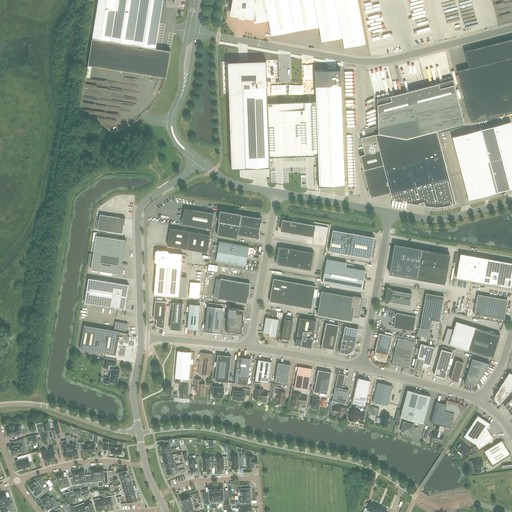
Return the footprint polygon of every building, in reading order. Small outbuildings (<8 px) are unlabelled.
[(98,0),(88,65),(166,77),(171,51),(156,49),(163,0),(174,0),(174,3),(175,0),(98,0)] [(271,35),(318,27),(319,27),(322,41),(343,38),(344,47),(365,44),(357,0),(233,0),(231,15),(253,19),(254,23),(269,20),(271,35)] [(511,38),(465,51),(469,68),(458,71),(471,121),(511,110),(511,38)] [(265,62),(229,63),(233,169),(270,167),(270,157),(268,103),(267,78),(265,78),(265,62)] [(340,70),(315,71),(320,186),(319,186),(319,187),(345,185),(340,70)] [(383,165),(390,193),(392,199),(420,204),(419,202),(424,201),(425,205),(436,206),(443,206),(446,205),(455,203),(436,130),(464,123),(453,80),(377,99),(378,125),(378,126),(364,130),(366,136),(361,138),(365,154),(360,155),(364,170),(383,165)] [(316,101),(268,103),(270,157),(318,155),(316,101)] [(452,137),(447,138),(449,146),(454,145),(458,158),(469,200),(511,188),(511,127),(511,122),(452,137)] [(184,208),(181,224),(211,229),(214,213),(184,208)] [(241,214),(220,210),(218,221),(219,221),(217,235),(237,238),(238,235),(255,238),(256,238),(258,238),(259,234),(260,234),(259,234),(261,223),(262,223),(262,222),(261,222),(262,218),(259,218),(259,217),(241,214)] [(97,229),(123,233),(125,218),(100,214),(97,229)] [(289,232),(313,237),(315,225),(291,221),(282,220),(280,230),(289,232)] [(167,246),(207,253),(210,235),(174,228),(170,228),(168,241),(167,246)] [(374,237),(333,230),(329,251),(371,258),(374,237)] [(126,240),(96,235),(91,269),(120,274),(126,240)] [(249,246),(219,241),(218,245),(215,245),(214,252),(217,252),(216,261),(246,266),(248,253),(253,254),(254,248),(249,247),(249,246)] [(449,254),(395,244),(389,273),(444,283),(449,254)] [(277,254),(277,256),(278,256),(276,263),(278,263),(278,264),(311,270),(314,252),(281,246),(281,247),(279,247),(278,254),(277,254)] [(155,251),(154,261),(156,264),(154,294),(179,296),(182,253),(169,252),(167,250),(157,249),(155,251)] [(511,279),(511,262),(460,253),(456,278),(511,287),(511,279)] [(347,262),(327,259),(322,283),(362,289),(365,270),(346,266),(347,262)] [(124,309),(128,285),(129,285),(89,278),(85,303),(125,309),(124,309)] [(247,303),(250,283),(220,278),(217,298),(247,303)] [(315,286),(274,278),(270,301),(311,308),(315,286)] [(391,289),(391,288),(387,287),(384,302),(388,303),(389,301),(410,305),(412,293),(391,289)] [(358,317),(362,298),(353,296),(321,291),(317,314),(352,321),(353,316),(358,317)] [(440,321),(444,296),(426,293),(420,328),(430,330),(432,320),(440,321)] [(508,299),(478,294),(474,314),(504,320),(508,299)] [(166,302),(155,301),(154,319),(157,319),(156,326),(164,328),(166,302)] [(183,303),(172,302),(170,329),(181,330),(183,303)] [(190,304),(187,330),(193,331),(193,329),(198,329),(198,321),(200,304),(190,304)] [(208,306),(205,331),(206,333),(208,332),(217,333),(218,334),(220,333),(223,308),(208,306)] [(237,334),(238,334),(240,333),(241,332),(242,330),(242,329),(244,309),(229,308),(226,333),(235,334),(237,334)] [(413,331),(416,316),(396,312),(393,327),(413,331)] [(274,341),(275,337),(278,319),(266,317),(263,333),(266,339),(274,341)] [(293,318),(285,317),(281,342),(289,343),(293,318)] [(300,318),(296,337),(295,344),(301,345),(300,345),(311,347),(316,320),(300,318)] [(114,330),(84,325),(80,349),(116,355),(118,340),(128,342),(129,336),(127,335),(128,333),(126,332),(128,323),(115,321),(114,330)] [(453,330),(449,344),(468,350),(493,358),(500,334),(499,334),(498,338),(475,331),(476,327),(475,327),(456,321),(453,330)] [(354,350),(358,329),(345,326),(340,352),(348,354),(350,352),(352,353),(352,351),(354,350)] [(327,348),(334,350),(338,331),(325,329),(322,344),(320,344),(320,348),(326,350),(327,348)] [(378,360),(386,362),(388,354),(392,336),(379,333),(375,351),(376,351),(375,355),(378,360)] [(392,364),(408,368),(414,342),(398,338),(392,364)] [(430,368),(435,347),(421,343),(414,369),(421,371),(422,367),(423,368),(424,367),(424,366),(430,368)] [(452,352),(441,349),(435,373),(435,374),(444,377),(445,376),(452,352)] [(175,378),(181,378),(180,393),(187,393),(188,384),(188,383),(188,379),(189,379),(191,352),(178,350),(175,378)] [(209,375),(212,354),(201,353),(198,373),(209,375)] [(218,354),(215,381),(228,382),(231,356),(222,355),(218,354)] [(247,384),(251,359),(238,357),(235,383),(247,384)] [(111,359),(105,358),(103,368),(108,369),(108,366),(112,367),(110,378),(105,377),(104,383),(110,384),(110,382),(113,382),(113,383),(116,384),(116,383),(117,383),(120,370),(114,369),(115,364),(111,364),(111,359)] [(490,363),(472,358),(465,383),(473,386),(477,383),(490,363)] [(268,382),(272,362),(258,360),(255,380),(268,382)] [(458,382),(464,362),(456,360),(450,380),(458,382)] [(288,383),(291,365),(278,363),(275,381),(288,383)] [(308,390),(312,368),(298,366),(294,388),(308,390)] [(327,394),(331,372),(318,370),(314,391),(327,394)] [(332,401),(346,403),(349,390),(342,389),(345,375),(338,373),(332,401)] [(500,402),(511,389),(511,374),(509,373),(501,386),(502,387),(497,394),(497,396),(497,399),(498,401),(500,402)] [(352,402),(365,405),(370,381),(358,378),(352,402)] [(194,389),(197,389),(197,394),(204,395),(205,384),(200,384),(201,379),(195,379),(194,389)] [(254,382),(253,388),(255,389),(254,398),(256,399),(256,400),(258,400),(260,399),(262,400),(262,397),(266,398),(266,397),(267,392),(263,391),(263,389),(260,389),(259,389),(260,383),(254,382)] [(388,405),(392,386),(378,382),(373,402),(388,405)] [(214,386),(213,396),(216,397),(217,397),(219,397),(223,397),(223,394),(224,391),(223,391),(224,388),(214,386)] [(277,394),(276,403),(278,403),(278,404),(278,405),(279,405),(280,405),(281,405),(282,404),(284,404),(284,400),(285,400),(285,396),(286,392),(281,391),(281,388),(274,387),(273,393),(277,394)] [(234,390),(233,398),(237,399),(239,400),(240,399),(243,400),(244,395),(246,395),(249,396),(250,389),(247,389),(243,389),(243,392),(234,390)] [(414,420),(423,423),(430,396),(413,391),(407,390),(400,417),(406,418),(405,422),(404,422),(401,431),(411,434),(414,424),(413,424),(414,420)] [(299,407),(300,402),(306,403),(307,396),(301,395),(293,393),(291,405),(293,406),(294,407),(296,407),(297,406),(299,407)] [(317,409),(318,409),(320,399),(316,399),(317,396),(313,396),(311,407),(312,408),(313,409),(314,409),(315,410),(316,410),(317,409)] [(459,404),(447,401),(446,404),(436,402),(431,422),(439,425),(438,429),(443,431),(445,426),(450,428),(452,421),(455,421),(462,412),(462,409),(461,406),(459,404)] [(336,415),(343,417),(345,407),(338,406),(338,407),(335,406),(333,413),(337,413),(336,415)] [(363,419),(364,413),(358,412),(358,411),(351,409),(349,419),(356,420),(357,418),(363,419)] [(393,420),(388,419),(389,415),(382,413),(381,418),(380,422),(379,424),(387,425),(387,423),(392,425),(392,424),(394,424),(395,420),(393,420)] [(493,438),(487,428),(490,423),(478,415),(464,436),(465,437),(468,439),(476,444),(478,448),(493,438)] [(43,423),(36,425),(39,434),(45,432),(51,430),(48,422),(43,423)] [(10,428),(6,428),(7,436),(12,435),(12,436),(16,436),(16,435),(20,434),(22,433),(22,430),(19,430),(19,426),(15,427),(14,425),(10,426),(10,428)] [(432,438),(431,440),(441,443),(444,435),(442,435),(443,431),(438,429),(437,433),(433,432),(433,433),(431,433),(430,437),(432,438)] [(33,444),(35,443),(35,444),(37,443),(36,443),(38,442),(36,435),(26,437),(28,441),(32,440),(33,444)] [(66,440),(61,441),(62,444),(61,444),(61,445),(62,445),(64,456),(68,455),(69,456),(73,455),(73,456),(73,455),(73,454),(77,454),(78,454),(78,453),(77,449),(76,443),(78,442),(77,438),(74,438),(70,439),(70,437),(70,435),(65,436),(66,440)] [(25,444),(23,439),(17,441),(18,444),(9,446),(10,450),(11,450),(12,453),(13,452),(14,455),(17,454),(23,452),(21,445),(25,444)] [(160,446),(162,452),(170,449),(172,449),(170,443),(171,443),(170,439),(163,440),(165,445),(160,446)] [(492,464),(509,453),(501,440),(484,451),(492,464)] [(108,449),(110,450),(110,453),(114,453),(114,454),(118,454),(122,454),(122,448),(111,446),(111,447),(108,446),(109,442),(104,441),(103,449),(108,450),(108,449)] [(84,442),(79,442),(80,450),(84,450),(84,452),(89,452),(89,453),(92,453),(92,451),(95,451),(94,443),(84,444),(84,442)] [(461,442),(456,447),(465,456),(470,450),(461,442)] [(48,461),(52,460),(57,458),(54,447),(49,449),(48,443),(44,444),(46,449),(41,451),(44,462),(48,461)] [(230,456),(231,468),(238,468),(238,460),(242,459),(242,452),(237,453),(238,456),(230,456)] [(19,470),(23,469),(22,468),(30,466),(29,461),(32,460),(30,453),(21,456),(22,459),(16,460),(18,469),(19,469),(19,470)] [(173,460),(175,460),(173,454),(172,454),(172,455),(163,457),(165,463),(173,460)] [(210,466),(211,466),(211,464),(214,464),(214,456),(209,457),(202,457),(203,469),(206,469),(206,470),(211,470),(210,468),(210,466)] [(216,458),(217,469),(224,468),(224,465),(227,465),(227,456),(223,456),(223,458),(216,458)] [(253,457),(253,456),(246,456),(247,467),(254,467),(254,464),(257,464),(257,457),(253,457)] [(197,463),(196,463),(196,459),(188,460),(190,468),(190,471),(197,470),(197,467),(198,467),(197,463)] [(482,459),(472,460),(473,468),(474,467),(475,472),(481,472),(480,467),(483,466),(482,459)] [(176,465),(175,460),(173,460),(165,463),(166,468),(175,466),(176,465)] [(166,468),(168,474),(175,472),(179,471),(179,470),(177,465),(176,465),(175,466),(166,468)] [(98,481),(98,469),(94,469),(94,470),(92,470),(92,476),(88,476),(89,482),(98,482),(98,481)] [(101,469),(98,469),(98,481),(104,481),(104,482),(107,482),(107,474),(104,474),(104,470),(101,470),(101,469)] [(120,478),(130,475),(129,473),(128,470),(126,470),(116,473),(118,479),(121,478),(120,478)] [(73,478),(70,479),(71,485),(80,484),(78,471),(75,472),(75,473),(73,473),(73,478)] [(82,471),(78,471),(80,484),(89,482),(88,476),(85,476),(84,471),(82,471)] [(71,486),(69,479),(65,480),(63,475),(63,474),(59,475),(59,476),(57,477),(61,489),(71,486)] [(131,481),(130,475),(120,478),(121,478),(122,483),(122,484),(131,481)] [(133,486),(131,481),(122,484),(122,483),(120,484),(122,490),(124,489),(133,486)] [(43,495),(49,490),(47,487),(45,489),(42,485),(39,487),(35,482),(33,483),(33,482),(29,485),(30,486),(29,487),(32,490),(33,492),(36,496),(41,492),(43,495)] [(237,489),(238,495),(250,494),(251,493),(251,489),(250,489),(250,488),(244,488),(243,485),(236,485),(236,489),(237,489)] [(124,489),(126,494),(135,492),(133,486),(124,489)] [(205,504),(217,503),(216,489),(213,489),(213,488),(209,489),(209,490),(209,492),(201,492),(205,504)] [(218,489),(216,489),(217,503),(223,502),(224,505),(229,505),(228,490),(223,491),(223,488),(222,489),(222,488),(218,488),(218,489)] [(135,492),(126,494),(127,500),(136,497),(135,492)] [(250,494),(238,495),(238,500),(236,500),(236,504),(243,504),(243,501),(251,501),(250,500),(252,500),(251,495),(250,495),(250,494)] [(0,500),(0,501),(0,507),(2,511),(7,511),(8,511),(7,507),(10,506),(10,504),(6,495),(4,495),(0,496),(0,497),(0,500)] [(115,495),(105,497),(105,498),(106,498),(108,508),(113,507),(112,503),(116,502),(115,495)] [(46,507),(48,509),(51,507),(53,510),(60,505),(58,502),(54,504),(48,496),(41,500),(43,503),(46,507)] [(183,505),(193,502),(191,497),(181,500),(183,505)] [(84,504),(87,511),(90,511),(93,511),(90,502),(85,503),(84,504)] [(193,502),(183,505),(185,510),(194,507),(193,502)] [(377,509),(379,505),(370,502),(367,510),(371,511),(370,511),(376,511),(378,509),(377,509)]
